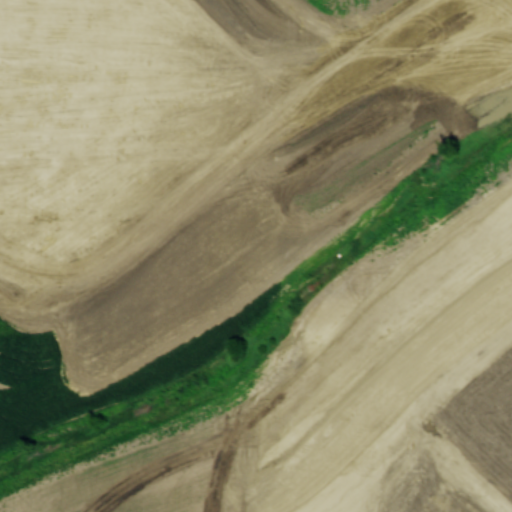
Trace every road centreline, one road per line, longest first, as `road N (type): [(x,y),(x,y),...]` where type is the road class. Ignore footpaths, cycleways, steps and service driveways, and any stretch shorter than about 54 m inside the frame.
road 1 (residential): [(511,292),(476,315),(303,479)]
road 2 (residential): [(501,511),(386,400)]
